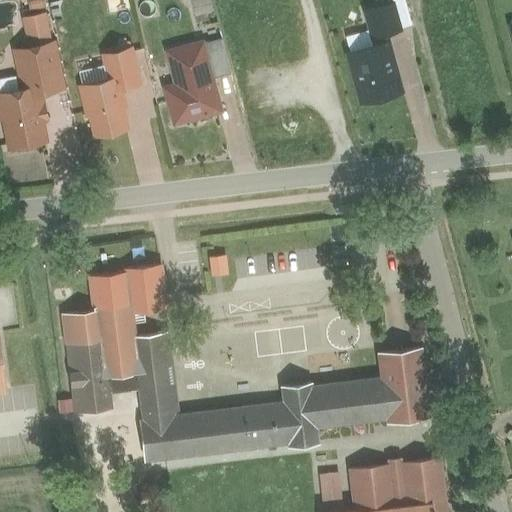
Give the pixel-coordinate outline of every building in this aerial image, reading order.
[(379,0),(360,5),(368,34),(401,25),(394,0),(379,0)] [(222,109),(202,34),(162,45),(172,81),(161,84),(172,123),(222,109)] [(63,83),(53,36),(9,46),(17,86),(0,89),(0,91),(12,148),(51,140),(40,88),(63,83)] [(403,91),(387,36),(348,47),(364,102),(403,91)] [(142,81),(133,41),(99,49),(105,75),(79,81),(91,133),(126,125),(117,87),(142,81)] [(127,298),(93,303),(94,307),(102,373),(136,369),(132,334),(127,298)] [(62,311),(75,411),(106,407),(102,373),(94,307),(62,311)] [(212,399),(202,324),(175,327),(185,403),(212,399)] [(167,329),(132,334),(136,369),(142,414),(178,409),(167,329)] [(428,414),(419,343),(374,349),(377,374),(382,414),(383,420),(428,414)] [(382,414),(377,374),(307,383),(308,390),(312,423),(382,414)] [(142,414),(136,414),(142,459),(314,437),(312,423),(308,390),(307,383),(307,379),(277,383),(278,396),(178,409),(142,414)] [(439,454),(348,466),(353,507),(444,495),(439,454)] [(335,471),(319,473),(323,510),(340,508),(335,471)] [(323,510),(315,511),(446,511),(444,495),(353,507),(340,508),(323,510)]
